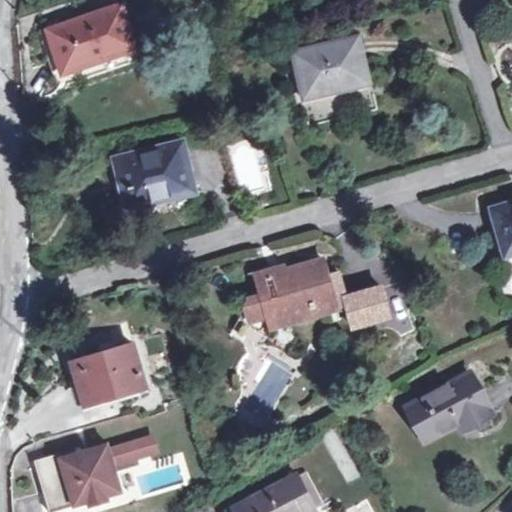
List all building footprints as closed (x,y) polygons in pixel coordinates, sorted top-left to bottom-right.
[(121,8),(128,29),(139,25),(132,5),(121,8)] [(128,29),(121,8),(49,32),(63,73),(134,49),(128,29)] [(358,39),(294,54),(303,99),(368,85),(358,39)] [(308,121),(371,108),(367,89),(304,101),(308,121)] [(126,212),(195,195),(182,144),(114,161),(126,212)] [(511,253),(511,205),(494,212),(506,256),(511,253)] [(264,298),(271,324),(336,306),(337,312),(348,310),(353,330),(389,320),(382,292),(346,302),(338,276),(328,280),(324,265),(260,283),(264,298)] [(271,324),(264,298),(251,303),(239,324),(262,338),(271,324)] [(101,352),(102,356),(75,364),(86,405),(146,387),(133,346),(118,351),(117,347),(101,352)] [(468,419),(471,425),(491,415),(470,374),(408,408),(426,441),(460,422),(468,419)] [(464,429),(471,425),(468,419),(460,422),(464,429)] [(139,455),(149,451),(151,455),(160,452),(159,448),(156,440),(129,448),(131,457),(132,460),(140,458),(139,455)] [(59,453),(34,461),(49,511),(55,511),(87,503),(89,508),(109,502),(108,497),(122,493),(107,444),(60,458),(59,453)] [(313,511),(315,511),(297,475),(231,509),(232,511),(313,511)]
